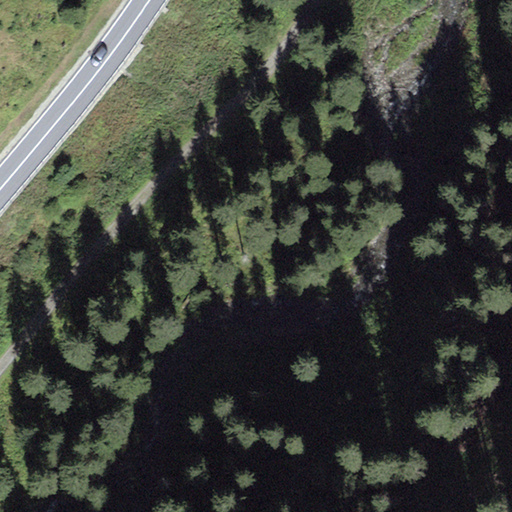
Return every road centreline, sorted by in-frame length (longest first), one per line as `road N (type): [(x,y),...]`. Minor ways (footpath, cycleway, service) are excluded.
road 1 (track): [(0,368),(155,185),(264,75),(313,0)]
road 2 (primary): [(0,188),(148,0)]
